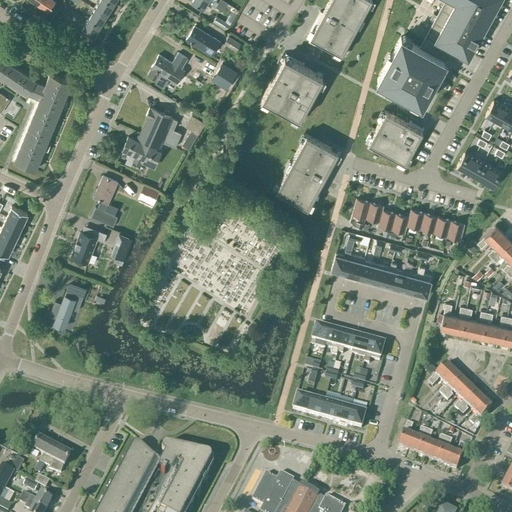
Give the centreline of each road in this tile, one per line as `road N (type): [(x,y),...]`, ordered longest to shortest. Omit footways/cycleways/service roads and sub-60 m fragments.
road 1 (residential): [(373,459),(409,320),(326,299)]
road 2 (residential): [(422,183),(511,18)]
road 3 (residential): [(0,353),(57,204)]
road 4 (residential): [(221,126),(299,0)]
road 5 (residential): [(255,429),(121,397)]
road 6 (residential): [(57,204),(110,81)]
road 7 (residential): [(110,81),(0,9)]
road 8 (residential): [(121,397),(0,359)]
road 9 (residential): [(69,511),(117,422),(121,397)]
road 10 (residential): [(373,459),(255,429)]
